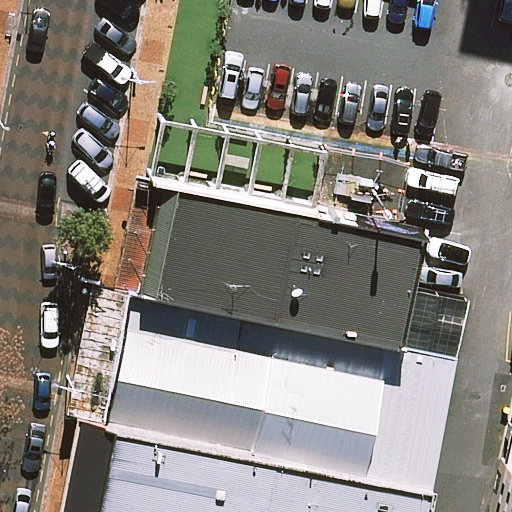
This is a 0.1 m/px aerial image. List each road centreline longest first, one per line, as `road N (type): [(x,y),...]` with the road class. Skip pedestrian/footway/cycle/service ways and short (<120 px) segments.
road 1 (unclassified): [(78,0),(0,403)]
road 2 (unknown): [(511,282),(502,282),(472,75)]
